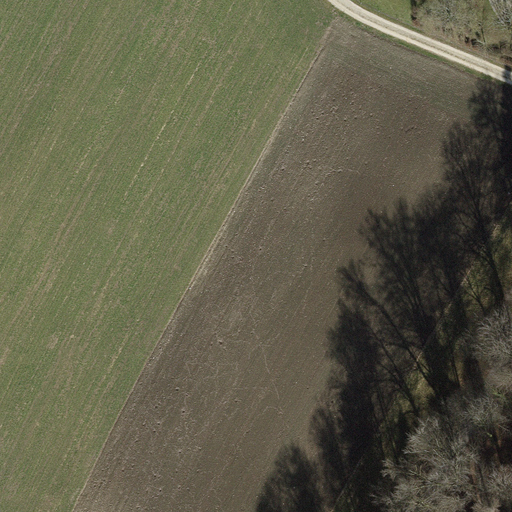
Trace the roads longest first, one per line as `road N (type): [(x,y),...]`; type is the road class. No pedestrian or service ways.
road 1 (track): [(409,511),(511,332)]
road 2 (track): [(511,76),(336,0)]
